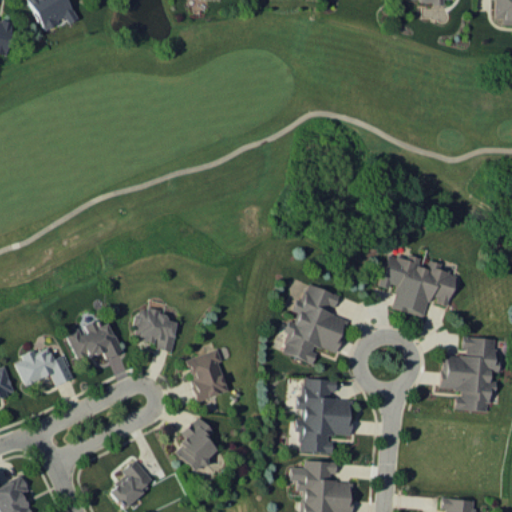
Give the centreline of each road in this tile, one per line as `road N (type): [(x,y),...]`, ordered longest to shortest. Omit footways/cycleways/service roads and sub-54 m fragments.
road 1 (residential): [(0,442),(141,382),(154,392),(147,412),(52,460)]
road 2 (residential): [(383,511),(391,411),(384,361)]
